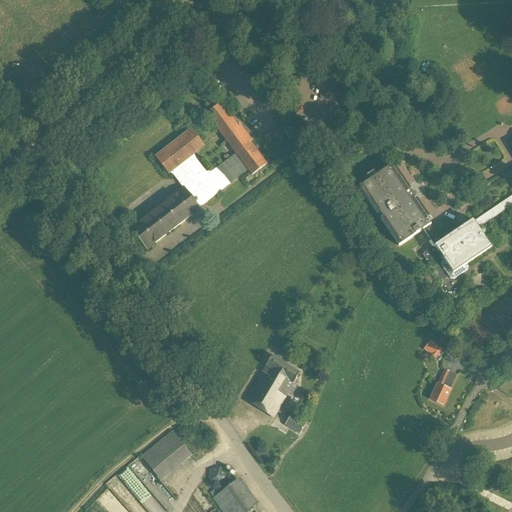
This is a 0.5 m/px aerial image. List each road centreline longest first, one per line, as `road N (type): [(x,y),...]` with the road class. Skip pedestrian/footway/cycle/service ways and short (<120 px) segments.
road 1 (unclassified): [(289,511),(37,178)]
road 2 (unclassified): [(37,178),(149,81),(196,0)]
road 3 (track): [(73,511),(163,432),(211,409)]
road 4 (unclassified): [(404,511),(486,378)]
